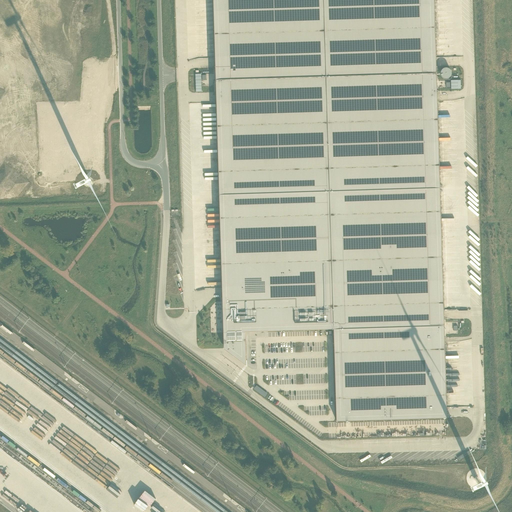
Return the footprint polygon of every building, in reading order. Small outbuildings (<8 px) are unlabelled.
[(244,339),(244,337),(244,336),(245,336),(245,335),(245,334),(244,334),(244,332),(245,332),(261,331),(261,332),(262,332),(263,332),(263,331),(333,329),(336,421),(446,418),(447,418),(447,417),(444,326),(444,325),(440,188),(436,73),(434,0),(213,0),(216,80),(219,194),(219,195),(223,332),(224,332),(224,333),(224,339),(223,339),(223,340),(224,346),(224,347),(246,363),(246,364),(246,363),(246,339),(244,339)] [(447,80),(454,74),(447,67),(440,73),(447,80)] [(461,80),(451,80),(451,82),(446,82),(447,87),(451,87),(451,89),(461,88),(461,80)] [(256,385),(254,389),(265,397),(268,393),(256,385)] [(76,447),(83,452),(87,446),(78,439),(75,443),(77,445),(76,447)] [(97,457),(99,454),(89,446),(87,449),(93,453),(91,455),(93,457),(94,455),(97,457)] [(95,465),(103,471),(104,468),(108,471),(111,466),(100,458),(95,465)]
